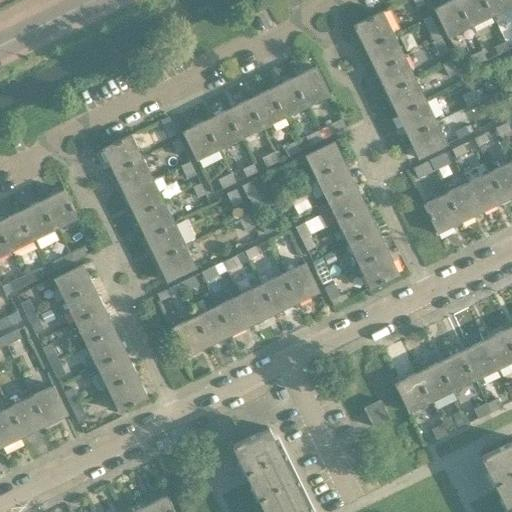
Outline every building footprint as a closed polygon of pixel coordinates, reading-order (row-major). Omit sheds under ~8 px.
[(448,38),(470,27),(457,0),(451,0),(434,9),(448,38)] [(457,0),(470,27),(492,16),(484,0),(457,0)] [(484,0),(492,16),(511,6),(511,1),(511,0),(484,0)] [(353,25),(364,48),(393,34),(382,11),(353,25)] [(435,27),(430,16),(423,20),(428,30),(435,27)] [(364,48),(375,70),(404,56),(393,34),(364,48)] [(447,52),(441,38),(432,43),(438,57),(447,52)] [(494,48),(498,55),(508,50),(505,42),(494,48)] [(473,66),(486,60),(481,51),(469,57),(473,66)] [(415,78),(404,56),(375,70),(386,92),(415,78)] [(458,73),(451,60),(444,63),(450,76),(458,73)] [(293,77),(307,107),(330,96),(316,66),(293,77)] [(271,88),(285,117),(307,107),(293,77),(271,88)] [(426,100),(415,78),(386,92),(396,114),(426,100)] [(249,99),(263,128),(285,117),(271,88),(249,99)] [(475,89),(461,95),(466,105),(480,99),(475,89)] [(227,110),(241,139),(263,128),(249,99),(227,110)] [(436,122),(426,100),(396,114),(407,136),(436,122)] [(205,120),(219,150),(241,139),(227,110),(205,120)] [(167,132),(174,129),(168,117),(161,120),(167,132)] [(346,128),(341,119),(329,126),(333,135),(346,128)] [(219,150),(205,120),(182,131),(196,161),(219,150)] [(447,145),(436,122),(407,136),(418,159),(447,145)] [(506,123),(495,128),(499,136),(510,131),(506,123)] [(458,139),(468,134),(464,126),(454,132),(458,139)] [(310,146),(323,140),(318,131),(305,137),(310,146)] [(113,171),(142,157),(131,134),(102,149),(113,171)] [(484,134),(474,139),(477,146),(488,141),(484,134)] [(177,155),(185,151),(179,139),(171,143),(177,155)] [(288,157),(300,150),(296,141),(283,147),(288,157)] [(305,156),(316,178),(345,164),(334,141),(305,156)] [(462,145),(452,150),(455,157),(466,152),(462,145)] [(266,167),(279,161),(274,152),(261,158),(266,167)] [(444,154),(429,161),(433,168),(447,161),(444,154)] [(142,157),(113,171),(124,193),(153,179),(142,157)] [(511,197),(511,162),(511,161),(489,172),(504,201),(511,197)] [(187,179),(196,175),(190,162),(181,166),(187,179)] [(427,162),(413,169),(416,176),(431,169),(427,162)] [(257,172),(253,164),(242,170),(246,177),(257,172)] [(316,178),(327,200),(356,186),(345,164),(316,178)] [(504,201),(489,172),(467,183),(482,212),(504,201)] [(222,189),(233,183),(229,174),(218,180),(222,189)] [(134,215),(163,201),(153,179),(124,193),(134,215)] [(242,186),(248,199),(258,195),(252,182),(242,186)] [(198,198),(205,194),(200,183),(193,187),(198,198)] [(467,183),(445,194),(460,223),(482,212),(467,183)] [(367,208),(356,186),(327,200),(337,222),(367,208)] [(235,189),(226,194),(233,207),(242,202),(235,189)] [(64,190),(41,201),(55,230),(78,219),(64,190)] [(460,223),(445,194),(423,205),(437,234),(460,223)] [(33,240),(55,230),(41,201),(19,211),(33,240)] [(145,237),(174,223),(163,201),(134,215),(145,237)] [(337,222),(348,244),(377,230),(367,208),(337,222)] [(0,228),(11,251),(33,240),(19,211),(0,220),(0,228)] [(254,228),(248,215),(239,219),(245,232),(254,228)] [(274,229),(268,217),(259,221),(265,234),(274,229)] [(156,260),(185,245),(174,223),(145,237),(156,260)] [(295,227),(301,239),(310,234),(304,223),(295,227)] [(0,228),(0,256),(11,251),(0,228)] [(348,244),(359,266),(388,252),(377,230),(348,244)] [(316,246),(310,234),(301,239),(307,251),(316,246)] [(185,245),(156,260),(167,282),(196,268),(185,245)] [(255,246),(244,251),(248,259),(259,254),(255,246)] [(83,247),(68,254),(72,263),(87,256),(83,247)] [(399,275),(388,252),(359,266),(370,289),(399,275)] [(72,263),(68,254),(52,262),(57,270),(72,263)] [(236,256),(223,262),(227,271),(240,265),(236,256)] [(313,263),(322,284),(331,280),(321,259),(313,263)] [(282,274),(297,303),(319,292),(305,263),(282,274)] [(54,279),(65,301),(94,287),(83,264),(54,279)] [(201,273),(205,282),(218,275),(214,266),(201,273)] [(24,276),(28,284),(43,277),(39,268),(24,276)] [(297,303),(282,274),(260,284),(275,314),(297,303)] [(28,284),(24,276),(8,283),(13,292),(28,284)] [(193,277),(179,284),(183,293),(198,286),(193,277)] [(324,285),(331,299),(338,296),(331,281),(324,285)] [(275,314),(260,284),(238,295),(252,324),(275,314)] [(105,309),(94,287),(65,301),(75,323),(105,309)] [(157,294),(160,301),(171,296),(168,289),(157,294)] [(252,324),(238,295),(216,306),(230,335),(252,324)] [(28,319),(36,315),(29,300),(20,304),(28,319)] [(216,306),(194,317),(208,346),(230,335),(216,306)] [(115,331),(105,309),(75,323),(86,345),(115,331)] [(51,310),(42,314),(45,322),(55,318),(51,310)] [(17,312),(0,320),(0,330),(21,321),(17,312)] [(44,330),(36,315),(28,319),(35,334),(44,330)] [(208,346),(194,317),(172,328),(186,357),(208,346)] [(1,337),(6,346),(21,338),(16,330),(1,337)] [(497,369),(511,362),(511,343),(505,330),(483,340),(497,369)] [(126,353),(115,331),(86,345),(97,367),(126,353)] [(475,380),(497,369),(483,340),(461,351),(475,380)] [(49,363),(58,359),(50,344),(42,348),(49,363)] [(439,362),(453,391),(475,380),(461,351),(439,362)] [(108,389),(137,375),(126,353),(97,367),(108,389)] [(65,374),(58,359),(49,363),(57,378),(65,374)] [(431,402),(453,391),(439,362),(417,373),(431,402)] [(408,413),(409,412),(431,402),(417,373),(394,384),(408,413)] [(148,398),(137,375),(108,389),(119,412),(148,398)] [(31,397),(45,426),(68,415),(53,386),(31,397)] [(71,407),(79,403),(72,388),(64,392),(71,407)] [(45,426),(31,397),(9,407),(23,437),(45,426)] [(479,417),(501,406),(497,398),(475,409),(479,417)] [(389,420),(380,400),(364,408),(373,427),(389,420)] [(87,418),(79,403),(71,407),(78,423),(87,418)] [(23,437),(9,407),(0,411),(0,445),(1,447),(23,437)] [(458,427),(468,422),(465,415),(454,420),(458,427)] [(442,424),(431,429),(436,438),(447,433),(442,424)] [(232,445),(264,511),(309,511),(268,428),(232,445)] [(511,511),(511,441),(481,457),(507,511),(511,511)] [(146,511),(174,511),(166,496),(144,507),(146,511)]
